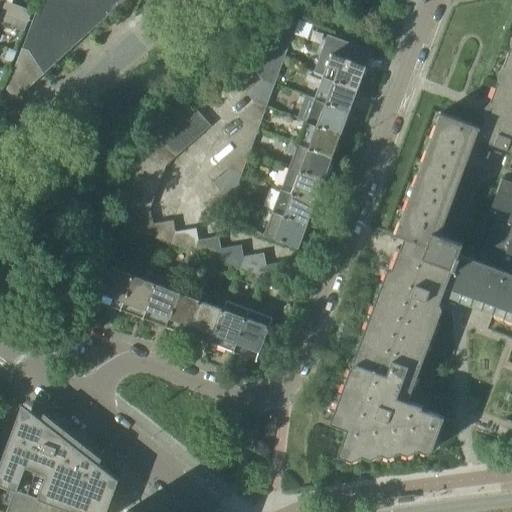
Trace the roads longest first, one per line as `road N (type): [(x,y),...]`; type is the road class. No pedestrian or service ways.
road 1 (residential): [(437,0),(281,388),(237,397),(141,361),(122,362),(106,369),(79,407)]
road 2 (residential): [(0,165),(185,0)]
road 3 (residential): [(211,511),(79,407)]
